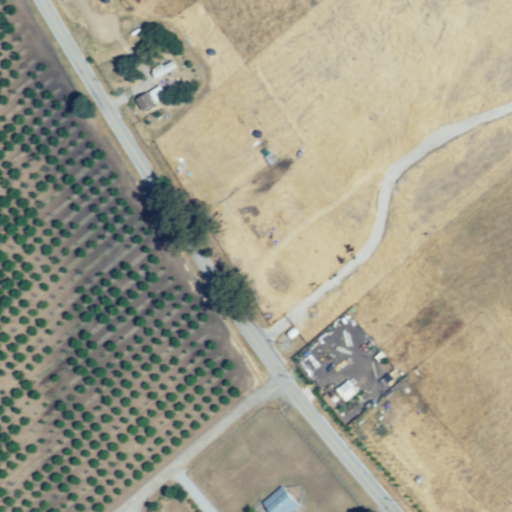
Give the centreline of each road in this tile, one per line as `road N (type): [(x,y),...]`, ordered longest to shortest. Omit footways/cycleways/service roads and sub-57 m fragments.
road 1 (residential): [(39,0),(282,382),(391,511)]
road 2 (residential): [(125,511),(282,382)]
